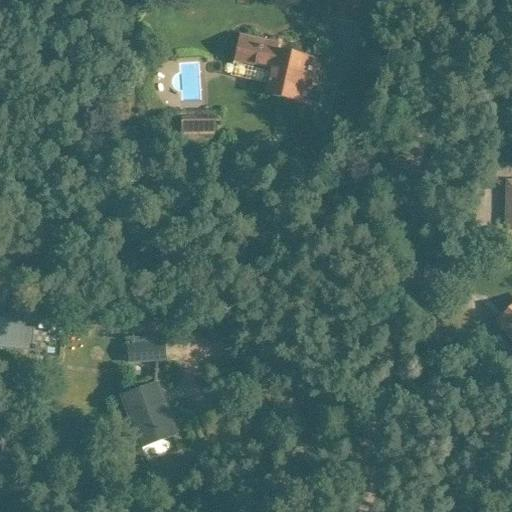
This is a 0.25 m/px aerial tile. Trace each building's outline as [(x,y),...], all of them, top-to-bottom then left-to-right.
[(313,59),(293,55),(276,51),(278,44),(240,36),(235,61),(271,69),(266,94),(297,101),(301,80),(308,81),(313,59)] [(214,121),(195,122),(195,136),(214,136),(214,121)] [(127,245),(119,276),(138,281),(146,250),(127,245)] [(511,311),(499,324),(511,337),(511,311)] [(61,336),(63,317),(49,316),(47,332),(47,335),(61,336)] [(127,345),(129,362),(129,364),(166,360),(164,343),(160,343),(159,334),(133,337),(134,344),(127,345)] [(157,385),(138,392),(122,398),(129,417),(134,415),(145,445),(175,434),(157,385)]
